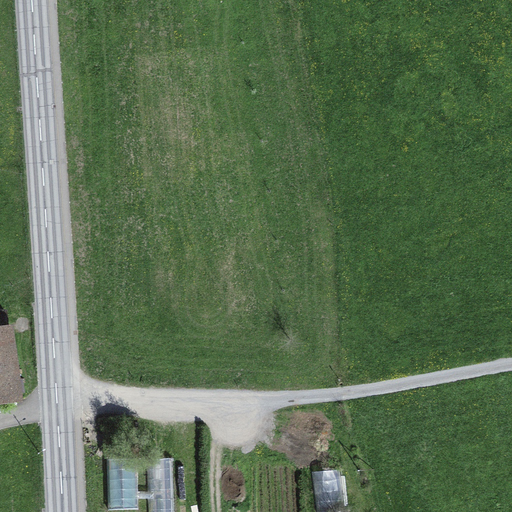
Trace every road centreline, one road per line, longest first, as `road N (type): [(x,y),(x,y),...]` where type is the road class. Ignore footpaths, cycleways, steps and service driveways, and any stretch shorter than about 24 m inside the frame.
road 1 (secondary): [(58,511),(29,0)]
road 2 (track): [(511,365),(282,401)]
